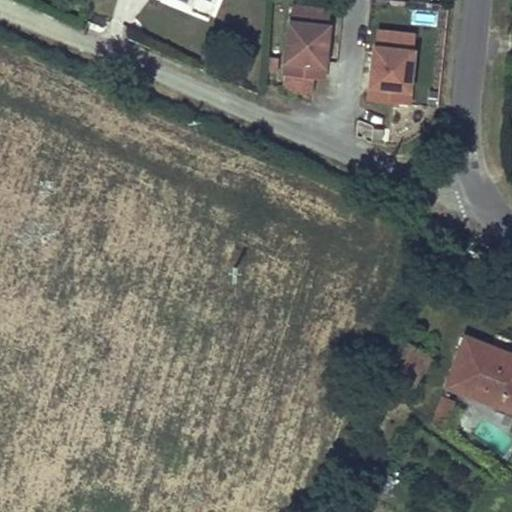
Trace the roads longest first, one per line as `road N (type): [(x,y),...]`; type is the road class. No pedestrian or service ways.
road 1 (residential): [(0,6),(434,197),(479,203)]
road 2 (tertiary): [(479,0),(468,134),(479,203)]
